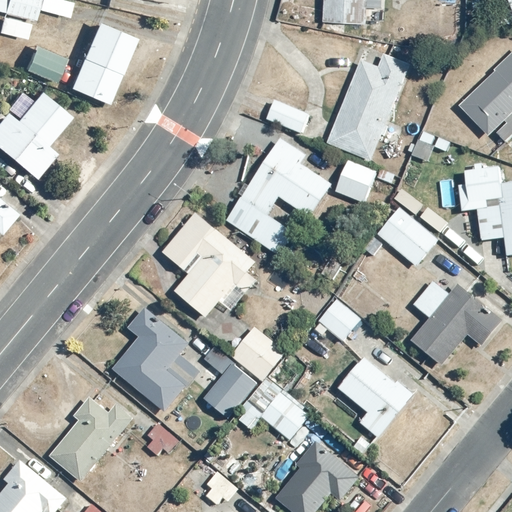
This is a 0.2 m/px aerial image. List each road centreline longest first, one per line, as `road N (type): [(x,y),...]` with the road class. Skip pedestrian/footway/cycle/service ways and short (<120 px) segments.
road 1 (tertiary): [(0,353),(172,140),(232,0)]
road 2 (residential): [(429,511),(511,411)]
